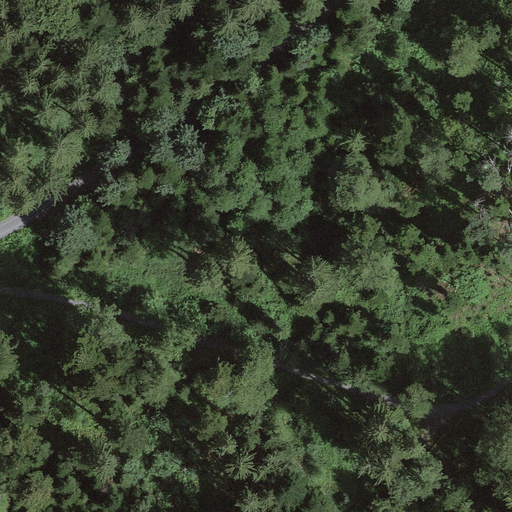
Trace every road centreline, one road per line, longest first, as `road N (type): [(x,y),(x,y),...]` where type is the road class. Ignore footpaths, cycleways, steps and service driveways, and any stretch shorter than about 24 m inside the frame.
road 1 (track): [(450,411),(345,389),(0,280)]
road 2 (track): [(0,230),(72,193),(337,0)]
